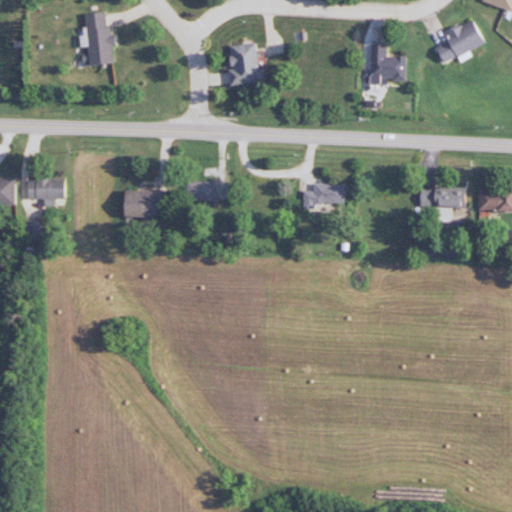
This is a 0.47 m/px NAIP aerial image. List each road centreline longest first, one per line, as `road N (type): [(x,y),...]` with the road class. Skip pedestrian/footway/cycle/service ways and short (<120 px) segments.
road 1 (secondary): [(511,146),(199,129)]
road 2 (residential): [(191,39),(228,6),(271,1),(411,12),(437,0)]
road 3 (secondary): [(199,129),(0,124)]
road 4 (residential): [(199,129),(191,39),(155,0)]
